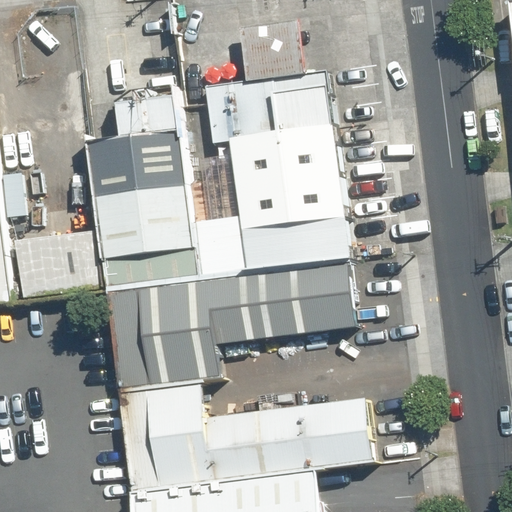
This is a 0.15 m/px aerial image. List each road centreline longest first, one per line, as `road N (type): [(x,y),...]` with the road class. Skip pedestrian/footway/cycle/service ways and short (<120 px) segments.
road 1 (unclassified): [(434,0),(496,511)]
road 2 (unknown): [(0,352),(45,349),(55,356),(65,400),(44,439),(0,458)]
